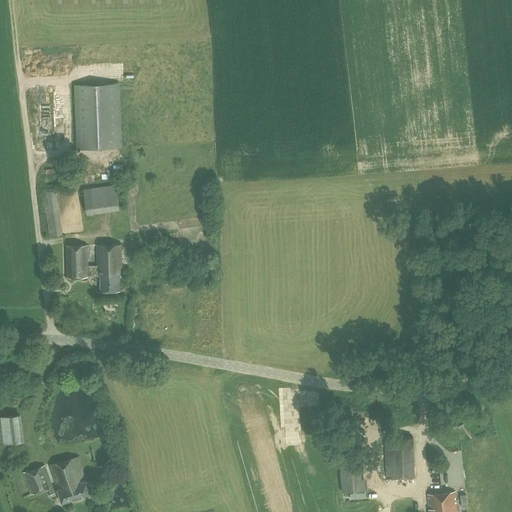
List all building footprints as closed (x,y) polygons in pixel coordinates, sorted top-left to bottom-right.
[(75,84),(77,147),(122,145),(119,83),(75,84)] [(100,175),(111,175),(111,166),(99,166),(100,175)] [(83,188),(87,214),(120,209),(116,184),(83,188)] [(43,191),(49,236),(63,234),(57,189),(43,191)] [(101,276),(101,290),(121,289),(120,273),(123,273),(122,244),(97,245),(98,265),(89,265),(88,244),(66,245),(67,277),(101,276)] [(0,417),(0,443),(24,440),(21,414),(0,417)] [(98,416),(80,417),(81,436),(99,435),(98,416)] [(290,435),(291,446),(305,445),(305,434),(290,435)] [(415,477),(414,437),(385,437),(386,477),(415,477)] [(340,450),(343,491),(362,490),(359,449),(340,450)] [(50,465),(62,502),(91,493),(87,479),(86,480),(78,456),(50,465)] [(23,472),(31,494),(46,489),(48,494),(55,492),(53,487),(45,464),(23,472)] [(428,494),(429,511),(457,511),(455,491),(428,494)]
